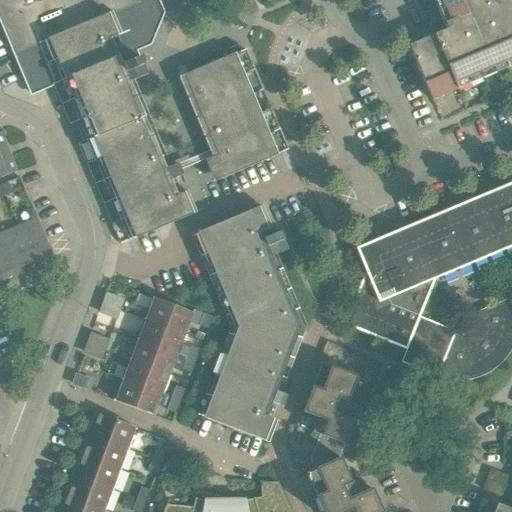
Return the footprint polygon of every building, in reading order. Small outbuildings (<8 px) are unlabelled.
[(0,0),(0,19),(25,80),(31,94),(52,85),(59,100),(62,108),(69,125),(74,122),(82,142),(77,144),(119,244),(126,241),(156,228),(173,222),(195,212),(194,209),(186,192),(181,194),(175,178),(181,175),(176,164),(170,167),(134,80),(145,75),(135,51),(149,45),(162,13),(156,0),(0,0)] [(511,0),(440,0),(443,7),(437,9),(445,30),(407,46),(430,100),(445,94),(443,87),(452,83),(455,90),(456,89),(454,83),(464,78),(467,85),(495,73),(493,66),(511,58),(511,0)] [(287,151),(244,50),(239,52),(239,51),(201,67),(198,67),(199,68),(182,75),(216,155),(211,158),(220,179),(281,153),(287,151)] [(0,178),(16,172),(8,152),(0,155),(0,178)] [(439,277),(511,246),(511,182),(370,242),(371,247),(360,251),(366,266),(342,325),(414,354),(412,360),(415,364),(420,368),(424,371),(429,374),(434,377),(438,378),(440,379),(449,381),(458,382),(467,381),(476,379),(484,375),(490,372),(498,366),(504,359),(510,351),(511,346),(511,297),(471,315),(472,319),(472,324),(470,329),(467,333),(463,335),(458,336),(453,335),(455,332),(419,317),(435,277),(438,276),(439,277)] [(11,194),(6,183),(0,185),(0,188),(3,197),(11,194)] [(299,328),(299,327),(293,312),(298,309),(275,255),(286,250),(279,232),(268,237),(264,230),(270,228),(261,207),(191,236),(200,258),(229,328),(196,415),(268,442),(275,421),(270,420),(276,405),(282,408),(286,396),(280,394),(304,330),(299,328)] [(55,264),(36,218),(15,227),(35,272),(55,264)] [(35,272),(15,227),(0,233),(0,241),(16,280),(35,272)] [(0,286),(16,280),(0,241),(0,286)] [(184,335),(192,314),(151,298),(143,319),(184,335)] [(206,329),(211,317),(202,314),(197,326),(206,329)] [(176,355),(184,335),(143,319),(135,339),(176,355)] [(169,375),(176,355),(135,339),(128,360),(169,375)] [(194,362),(199,350),(190,347),(185,358),(194,362)] [(190,374),(194,362),(185,358),(181,370),(190,374)] [(161,395),(169,375),(128,360),(120,380),(161,395)] [(346,446),(355,420),(331,411),(336,399),(345,402),(355,376),(320,363),(301,413),(317,418),(311,433),(318,436),(309,461),(313,469),(304,473),(321,511),(380,511),(370,488),(346,499),(341,487),(349,483),(338,458),(343,445),(346,446)] [(153,417),(161,395),(120,380),(112,401),(153,417)] [(179,402),(183,390),(175,387),(170,399),(179,402)] [(174,414),(179,402),(170,399),(166,410),(174,414)] [(127,450),(135,429),(94,414),(86,435),(127,450)] [(120,470),(127,450),(86,435),(79,455),(120,470)] [(160,462),(164,451),(155,447),(151,459),(160,462)] [(112,491),(120,470),(79,455),(71,475),(112,491)] [(155,474),(160,462),(151,459),(146,471),(155,474)] [(482,490),(502,498),(510,478),(489,470),(482,490)] [(104,511),(112,491),(71,475),(63,495),(104,511)] [(162,511),(289,511),(277,484),(264,483),(260,483),(260,487),(261,498),(254,499),(253,498),(252,498),(252,500),(243,501),(241,502),(230,503),(230,505),(218,505),(218,503),(206,502),(204,502),(195,500),(195,499),(194,498),(191,508),(166,506),(167,505),(166,504),(162,511)] [(144,503),(149,491),(140,488),(135,499),(144,503)] [(104,511),(63,495),(57,511),(104,511)] [(132,511),(141,511),(144,503),(135,499),(131,511),(132,511)]
